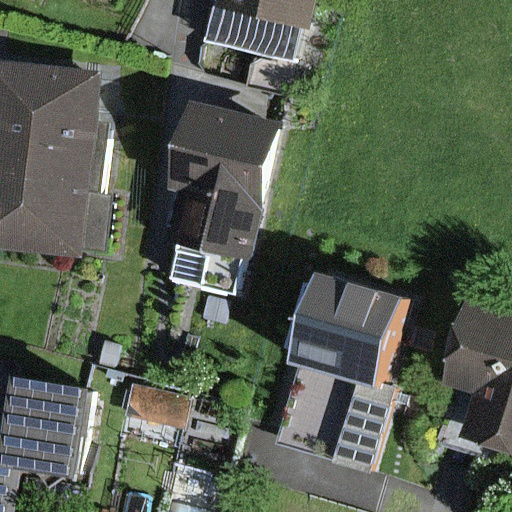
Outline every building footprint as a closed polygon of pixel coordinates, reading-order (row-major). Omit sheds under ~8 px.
[(315,0),(223,0),(213,45),(301,65),(315,0)] [(96,82),(8,72),(0,141),(0,238),(109,251),(115,203),(99,201),(108,125),(91,123),(96,82)] [(279,140),(195,123),(174,226),(194,230),(182,287),(246,300),(279,140)] [(432,291),(337,266),(292,440),(386,465),(432,291)] [(511,323),(484,314),(459,392),(495,404),(485,436),(511,444),(511,323)] [(34,375),(0,369),(0,504),(28,508),(33,466),(21,464),(34,375)] [(108,385),(34,375),(21,464),(33,466),(96,474),(108,385)] [(177,407),(136,402),(133,428),(173,433),(177,407)]
